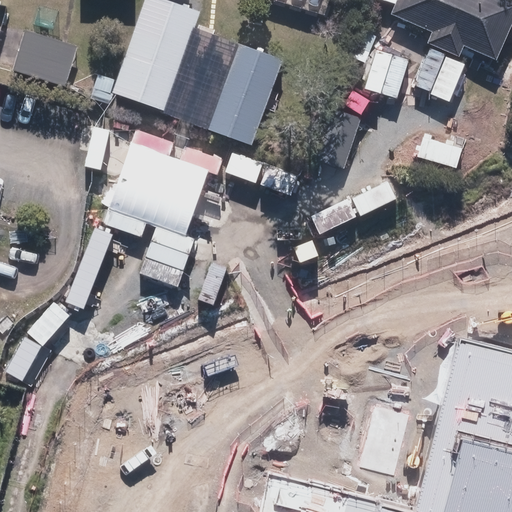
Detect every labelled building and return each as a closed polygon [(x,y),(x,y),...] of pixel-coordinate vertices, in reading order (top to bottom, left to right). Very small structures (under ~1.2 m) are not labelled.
[(470,45),(502,59),(511,36),(511,0),(402,0),(396,13),(438,31),(433,42),(465,56),(470,45)] [(357,48),(370,52),(379,28),(367,23),(357,48)] [(18,70),(68,87),(82,46),(66,40),(32,29),(24,52),(18,70)] [(94,97),(113,103),(117,93),(115,92),(119,79),(102,74),(94,97)] [(320,159),(348,168),(364,118),(360,117),(336,109),(320,159)] [(173,233),(131,222),(118,271),(160,282),(173,233)] [(221,240),(181,232),(169,291),(209,299),(221,240)] [(511,511),(511,345),(466,334),(420,508),(385,499),(381,511),(511,511)]
